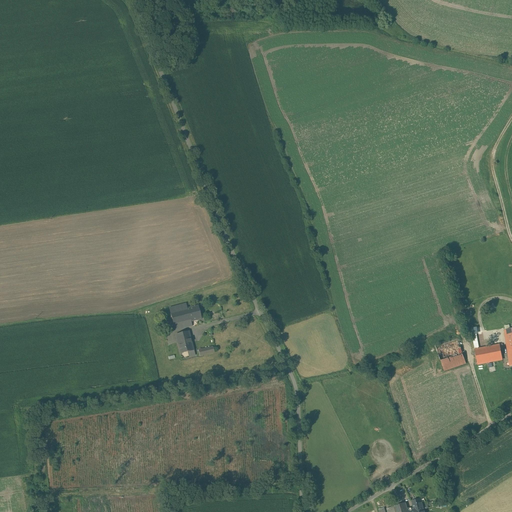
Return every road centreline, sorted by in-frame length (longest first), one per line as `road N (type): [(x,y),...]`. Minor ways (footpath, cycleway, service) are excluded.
road 1 (unclassified): [(303,511),(296,392),(132,0)]
road 2 (track): [(302,481),(81,490),(30,499),(29,511)]
road 3 (track): [(241,274),(122,313),(0,325)]
road 4 (unclassified): [(511,413),(346,511)]
road 5 (track): [(511,235),(492,156),(511,117)]
